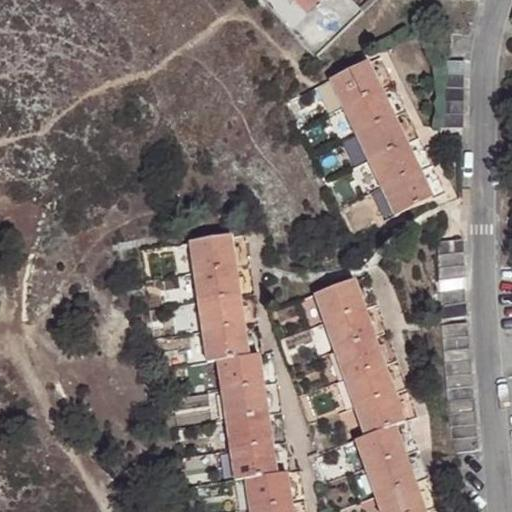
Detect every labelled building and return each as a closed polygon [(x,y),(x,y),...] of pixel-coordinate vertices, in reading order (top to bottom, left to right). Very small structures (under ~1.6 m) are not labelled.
[(357,0),(268,0),(317,51),(364,7),(357,0)] [(434,114),(434,129),(462,130),(462,114),(462,101),(461,89),(461,76),(461,64),(433,63),(433,76),(433,89),(434,101),(434,114)] [(326,85),(339,113),(376,96),(363,67),(326,85)] [(351,140),(389,123),(376,96),(339,113),(351,140)] [(351,140),(364,168),(402,150),(389,123),(351,140)] [(364,168),(377,196),(415,177),(402,150),(364,168)] [(415,177),(377,196),(391,226),(430,208),(415,177)] [(185,249),(189,278),(229,273),(225,243),(185,249)] [(440,308),(440,320),(464,319),(464,307),(463,294),(462,283),(461,271),(461,258),(460,246),(448,247),(435,247),(436,259),(437,273),(438,284),(439,295),(440,308)] [(229,273),(189,278),(192,307),(233,302),(229,273)] [(313,300),(323,327),(360,314),(349,287),(313,300)] [(192,307),(196,338),(238,332),(233,302),(192,307)] [(333,355),(370,342),(360,314),(323,327),(333,355)] [(449,444),(450,456),(472,455),(471,443),(471,430),(470,416),(469,404),(468,391),(468,379),(467,367),(466,354),(466,343),(465,330),(441,332),(442,344),(443,355),(444,368),(445,381),(445,393),(446,405),(447,418),(448,431),(449,444)] [(200,367),(213,366),(242,362),(238,332),(196,338),(200,367)] [(333,355),(344,382),(381,369),(370,342),(333,355)] [(213,366),(217,397),(257,391),(253,360),(242,362),(213,366)] [(344,382),(355,411),(391,397),(381,369),(344,382)] [(221,427),(261,422),(257,391),(217,397),(221,427)] [(366,441),(390,432),(403,427),(391,397),(355,411),(366,441)] [(226,457),(265,452),(261,422),(221,427),(226,457)] [(364,474),(401,461),(390,432),(366,441),(354,446),(364,474)] [(230,485),(242,484),(269,480),(265,452),(226,457),(230,485)] [(364,474),(375,503),(412,489),(401,461),(364,474)] [(242,484),(245,511),(257,511),(286,508),(282,479),(269,480),(242,484)] [(420,511),(412,489),(375,503),(378,511),(420,511)]
